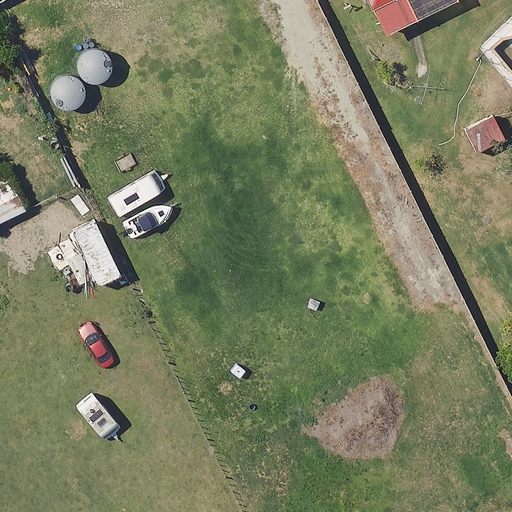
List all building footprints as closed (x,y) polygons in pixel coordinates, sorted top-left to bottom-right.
[(241,0),(161,0),(177,32),(241,0)] [(363,0),(383,39),(450,7),(446,0),(363,0)] [(511,16),(477,47),(511,86),(511,16)] [(172,53),(147,66),(167,103),(192,89),(172,53)] [(0,224),(27,209),(3,168),(0,170),(0,224)] [(84,189),(98,214),(129,196),(115,171),(84,189)] [(123,277),(88,209),(64,221),(71,235),(40,251),(53,275),(64,269),(75,291),(91,283),(95,291),(123,277)]
